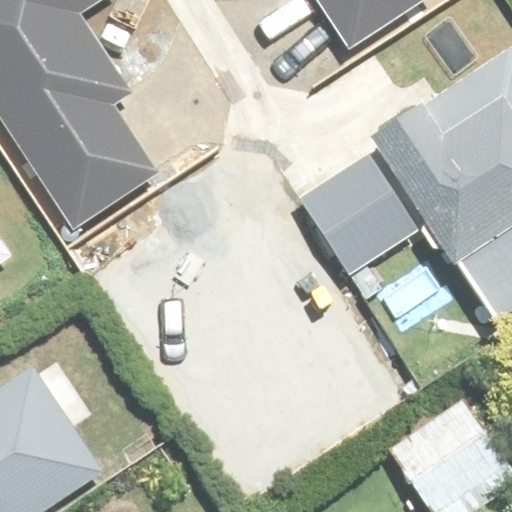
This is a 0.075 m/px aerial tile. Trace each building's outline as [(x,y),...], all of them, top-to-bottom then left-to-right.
[(355,282),(430,237),(491,336),(511,323),(511,125),(489,88),(380,154),(383,159),(308,205),(355,282)] [(263,273),(238,235),(126,310),(231,468),(392,361),(312,240),(263,273)] [(0,273),(12,265),(0,246),(0,273)] [(0,511),(54,511),(100,483),(68,433),(93,417),(60,366),(0,404),(0,511)] [(483,511),(511,493),(511,478),(467,410),(392,459),(426,511),(483,511)]
